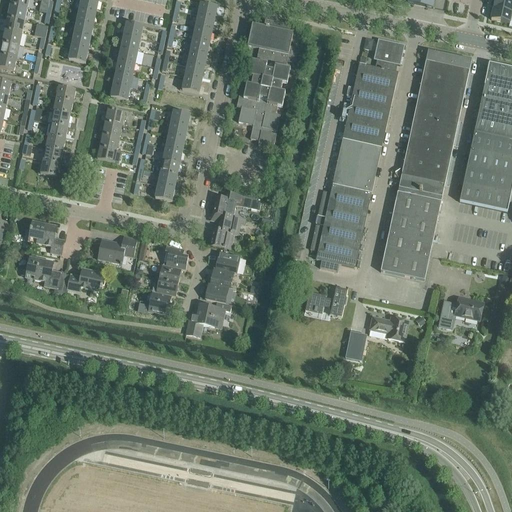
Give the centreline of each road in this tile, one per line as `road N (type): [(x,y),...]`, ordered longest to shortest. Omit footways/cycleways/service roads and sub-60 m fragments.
road 1 (primary): [(403,435),(0,342)]
road 2 (unclassified): [(360,283),(302,272),(361,17)]
road 3 (unclassified): [(360,283),(417,29)]
road 4 (unclassified): [(482,44),(447,216),(511,225)]
road 5 (residential): [(242,0),(186,233)]
road 6 (residential): [(186,233),(0,196)]
road 7 (primary): [(490,511),(458,459),(403,435)]
